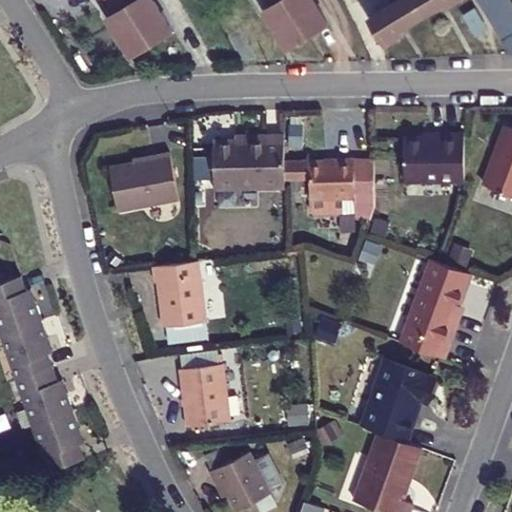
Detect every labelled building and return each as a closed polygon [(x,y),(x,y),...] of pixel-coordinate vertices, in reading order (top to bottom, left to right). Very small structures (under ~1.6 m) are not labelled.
[(132,55),(152,42),(124,0),(105,0),(114,13),(107,17),(132,55)] [(124,0),(152,42),(171,29),(152,0),(124,0)] [(279,0),(255,0),(263,11),(279,0)] [(402,28),(424,14),(414,0),(395,0),(396,2),(369,18),(386,45),(406,33),(402,28)] [(414,0),(424,14),(446,0),(450,0),(452,3),(456,0),(414,0)] [(476,0),(510,54),(511,54),(511,6),(508,0),(476,0)] [(511,194),(511,127),(507,126),(486,185),(511,194)] [(466,183),(465,135),(437,135),(437,140),(405,141),(406,184),(466,183)] [(214,191),(286,189),(285,137),(261,137),(261,142),(213,143),(214,191)] [(172,156),(157,159),(158,164),(115,173),(123,214),(181,204),(172,156)] [(359,222),(372,222),(377,209),(376,163),(337,165),(338,167),(311,168),(313,203),(313,217),(318,222),(346,220),(345,202),(358,202),(359,222)] [(345,202),(346,220),(358,219),(358,202),(345,202)] [(403,345),(447,360),(456,333),(451,331),(472,275),(443,265),(433,261),(403,345)] [(198,264),(154,271),(157,288),(159,287),(164,332),(208,326),(200,264),(198,264)] [(33,301),(24,273),(0,281),(0,316),(3,315),(8,331),(44,319),(37,300),(33,301)] [(46,340),(51,339),(44,319),(8,331),(13,347),(7,349),(17,380),(55,368),(46,340)] [(189,371),(196,428),(238,423),(230,366),(223,367),(221,352),(191,356),(193,371),(189,371)] [(388,362),(364,428),(380,434),(409,444),(424,403),(429,405),(438,380),(388,362)] [(75,413),(69,393),(64,394),(55,368),(17,380),(27,411),(35,409),(40,424),(75,413)] [(293,409),(296,428),(311,425),(309,408),(293,409)] [(48,473),(87,459),(78,432),(81,431),(75,413),(40,424),(45,439),(38,442),(48,473)] [(415,476),(424,449),(409,444),(380,434),(356,502),(382,511),(412,511),(415,505),(403,501),(412,476),(415,476)] [(216,476),(223,490),(229,487),(242,511),(249,511),(278,496),(256,454),(216,476)]
